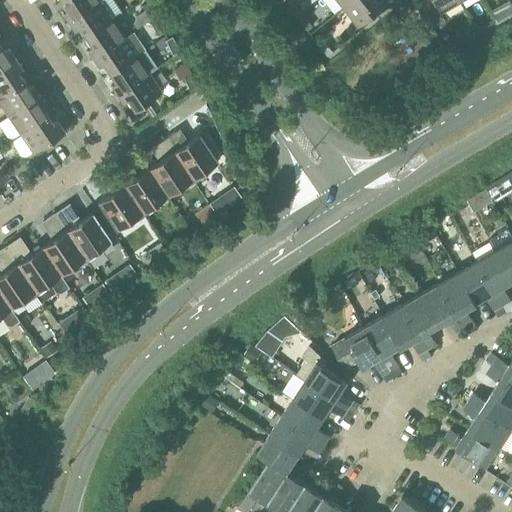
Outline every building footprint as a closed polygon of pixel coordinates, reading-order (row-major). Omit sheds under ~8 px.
[(100,0),(62,0),(61,1),(68,10),(63,13),(69,22),(100,0)] [(100,0),(69,22),(74,30),(79,27),(85,37),(112,18),(100,0)] [(295,16),(300,12),(290,0),(288,0),(285,3),(295,16)] [(350,0),(343,7),(357,25),(388,0),(350,0)] [(455,0),(422,0),(419,2),(433,26),(446,18),(441,9),(455,0)] [(149,20),(156,16),(149,2),(142,5),(149,20)] [(300,12),(295,16),(307,31),(312,27),(300,12)] [(156,16),(149,20),(157,35),(164,32),(156,16)] [(112,18),(85,37),(92,47),(87,50),(93,58),(124,37),(112,18)] [(110,73),(137,55),(124,37),(93,58),(99,67),(103,64),(110,73)] [(173,55),(180,52),(172,37),(165,40),(173,55)] [(327,56),(332,52),(321,38),(316,43),(327,56)] [(0,68),(15,58),(9,48),(4,51),(0,45),(0,68)] [(149,73),(157,67),(145,49),(137,55),(110,73),(116,82),(112,85),(117,94),(149,73)] [(0,93),(23,79),(18,72),(22,69),(15,58),(0,68),(0,93)] [(149,73),(117,94),(123,103),(127,100),(134,110),(161,92),(149,73)] [(184,78),(191,93),(198,89),(191,74),(184,78)] [(0,103),(8,115),(39,94),(33,84),(28,87),(23,79),(0,93),(0,103)] [(20,133),(47,115),(42,108),(46,105),(39,94),(8,115),(20,133)] [(47,115),(20,133),(33,152),(64,131),(57,120),(52,123),(47,115)] [(164,138),(194,183),(209,172),(206,168),(218,161),(199,133),(184,144),(175,131),(164,138)] [(194,183),(164,138),(154,145),(162,158),(148,168),(166,195),(177,188),(180,192),(194,183)] [(114,172),(145,216),(159,206),(157,202),(166,195),(148,168),(134,177),(126,164),(114,172)] [(145,216),(114,172),(104,179),(113,192),(98,202),(116,229),(127,222),(130,226),(145,216)] [(509,194),(500,179),(485,188),(494,202),(509,194)] [(476,195),(467,200),(474,211),(482,206),(476,195)] [(219,196),(209,203),(217,214),(227,207),(219,196)] [(66,205),(55,212),(87,261),(102,251),(99,247),(111,240),(92,212),(77,222),(66,205)] [(55,237),(41,247),(59,274),(60,274),(70,267),(73,271),(87,261),(55,212),(44,220),(55,237)] [(428,241),(422,231),(413,237),(419,246),(428,241)] [(5,246),(37,295),(51,285),(56,291),(61,293),(69,287),(60,274),(59,274),(41,247),(27,256),(16,238),(5,246)] [(511,239),(496,249),(511,275),(511,239)] [(167,252),(160,242),(151,248),(158,258),(167,252)] [(0,261),(6,270),(0,274),(0,292),(10,307),(20,300),(23,304),(37,295),(5,246),(0,249),(0,261)] [(478,260),(504,304),(511,299),(511,298),(505,287),(511,282),(511,275),(496,249),(483,257),(478,260)] [(459,271),(478,303),(488,297),(495,309),(504,304),(478,260),(459,271)] [(137,275),(129,264),(122,268),(130,279),(137,275)] [(440,282),(466,326),(475,321),(468,308),(478,303),(459,271),(440,282)] [(466,326),(440,282),(422,293),(440,324),(450,319),(457,331),(466,326)] [(0,319),(3,318),(7,324),(11,325),(19,320),(10,307),(0,292),(0,319)] [(440,324),(422,293),(403,303),(429,348),(438,343),(430,330),(440,324)] [(384,314),(403,346),(413,340),(420,353),(429,348),(403,303),(384,314)] [(403,346),(384,314),(366,325),(395,376),(403,372),(399,365),(400,364),(392,352),(403,346)] [(281,318),(277,318),(267,334),(285,346),(295,328),(281,318)] [(74,328),(68,320),(60,325),(66,333),(74,328)] [(395,376),(365,325),(332,344),(346,368),(359,359),(365,368),(375,362),(386,381),(395,376)] [(51,341),(40,348),(47,357),(57,350),(51,341)] [(261,353),(250,345),(242,357),(254,364),(261,353)] [(306,379),(349,407),(354,399),(342,391),(349,380),(309,355),(297,374),(306,379)] [(493,364),(511,376),(511,361),(511,363),(499,356),(493,364)] [(55,372),(46,358),(23,374),(32,387),(55,372)] [(493,390),(511,402),(511,376),(493,364),(487,373),(499,380),(493,390)] [(294,397),(325,417),(331,408),(343,416),(349,407),(306,379),(297,374),(296,373),(284,391),(294,397)] [(469,400),(511,428),(511,402),(493,390),(487,399),(468,387),(463,396),(469,400)] [(221,404),(206,395),(200,405),(214,414),(221,404)] [(282,415),(325,443),(331,435),(319,427),(325,417),(294,397),(282,415)] [(511,428),(469,400),(464,409),(476,417),(469,426),(500,447),(511,428)] [(12,410),(4,416),(13,428),(21,423),(12,410)] [(270,434),(301,454),(307,444),(320,452),(325,443),(282,415),(270,434)] [(500,447),(469,426),(463,436),(451,428),(445,437),(488,466),(500,447)] [(301,454),(270,434),(264,442),(295,463),(301,454)] [(268,503),(289,472),(270,460),(239,507),(247,511),(248,511),(259,497),(268,503)] [(289,472),(268,503),(278,509),(276,511),(288,511),(307,484),(295,476),(289,472)] [(307,484),(288,511),(314,511),(325,496),(307,484)] [(392,511),(429,511),(403,495),(392,511)] [(325,496),(314,511),(339,511),(343,507),(325,496)]
